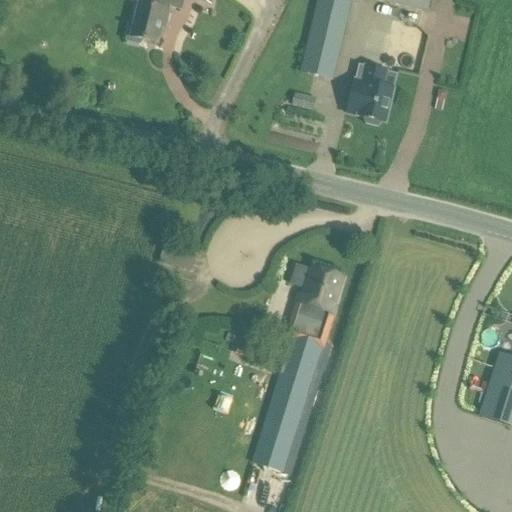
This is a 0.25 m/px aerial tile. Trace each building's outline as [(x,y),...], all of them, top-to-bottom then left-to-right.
[(141,7),(133,41),(159,49),(162,32),(165,33),(171,9),(183,11),(185,0),(144,0),(143,7),(141,7)] [(315,0),(297,74),(329,82),(348,0),(315,0)] [(356,0),(425,16),(428,0),(356,0)] [(400,62),(398,73),(415,78),(416,73),(419,72),(421,64),(419,61),(428,26),(410,22),(404,47),(388,43),(385,59),(400,62)] [(347,115),(364,120),(365,125),(377,128),(381,124),(386,125),(397,76),(359,67),(347,115)] [(296,96),(293,110),(314,114),(317,101),(296,96)] [(314,141),(318,117),(267,107),(262,132),(314,141)] [(150,260),(180,269),(185,251),(155,243),(150,260)] [(292,337),(253,466),(292,477),(331,348),(322,346),(334,308),(332,307),(340,280),(307,269),(298,298),(294,297),(283,334),(292,337)] [(243,329),(234,355),(259,364),(268,338),(243,329)] [(458,390),(454,369),(441,372),(444,387),(451,385),(452,391),(458,390)] [(470,396),(474,418),(490,415),(486,393),(470,396)] [(511,398),(495,395),(492,411),(511,414),(511,398)] [(480,462),(504,470),(511,444),(511,432),(492,426),(480,462)]
